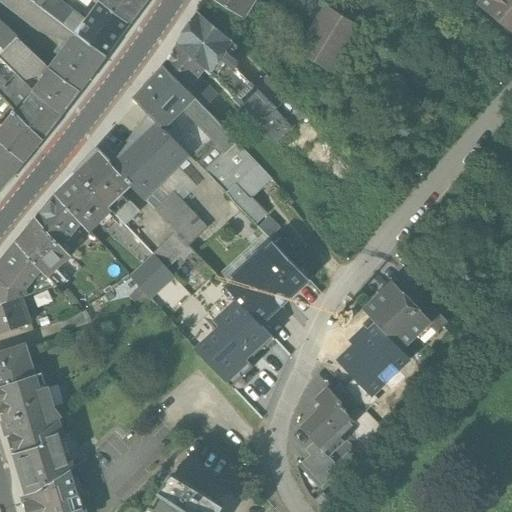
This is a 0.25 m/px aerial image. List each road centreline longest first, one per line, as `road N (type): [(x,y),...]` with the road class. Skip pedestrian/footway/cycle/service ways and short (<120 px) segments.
road 1 (residential): [(511,97),(346,290),(312,344),(274,453),(304,511)]
road 2 (tertiary): [(0,226),(175,0)]
